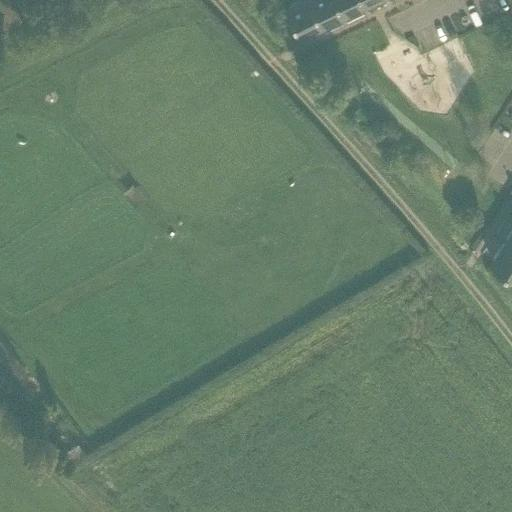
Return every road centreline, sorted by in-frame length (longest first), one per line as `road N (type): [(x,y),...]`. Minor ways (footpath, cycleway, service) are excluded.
road 1 (track): [(511,342),(216,0)]
road 2 (track): [(95,511),(0,418)]
